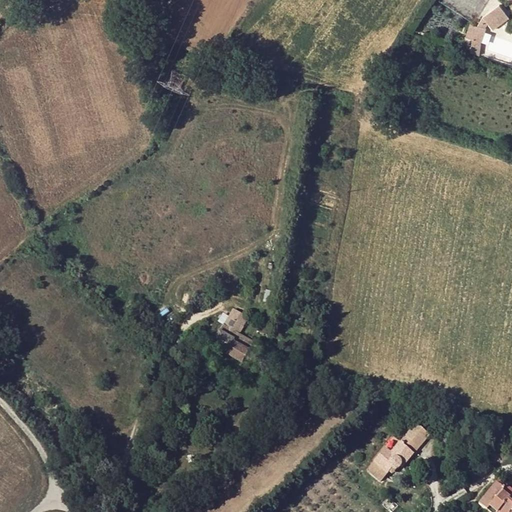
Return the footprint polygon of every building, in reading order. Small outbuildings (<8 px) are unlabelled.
[(492,30),(510,17),(501,4),(459,33),(474,54),(486,46),(480,37),(492,30)] [(234,315),(225,331),(236,338),(239,333),(255,343),(262,331),(234,315)] [(226,354),(236,338),(225,331),(215,347),(226,354)] [(255,343),(239,333),(236,338),(226,354),(243,364),(244,363),(247,365),(259,345),(255,343)] [(309,363),(305,381),(310,383),(314,364),(309,363)] [(366,470),(380,482),(385,476),(389,473),(393,468),(396,471),(401,466),(402,468),(414,454),(424,442),(410,430),(390,453),(385,448),(366,470)] [(461,439),(454,433),(449,438),(456,445),(461,439)] [(479,504),(487,511),(489,507),(495,511),(511,511),(511,501),(509,499),(502,493),(507,487),(499,480),(479,504)] [(511,491),(507,487),(502,493),(509,499),(511,495),(511,491)]
